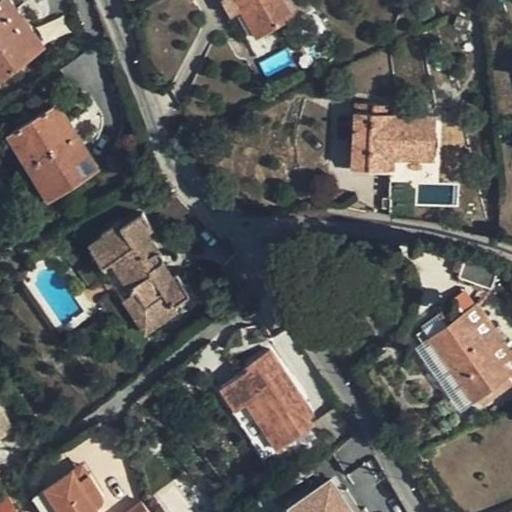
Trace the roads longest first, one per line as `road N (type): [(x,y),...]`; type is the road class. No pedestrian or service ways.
road 1 (residential): [(234,238),(413,511)]
road 2 (residential): [(511,255),(342,212),(261,225),(234,238)]
road 3 (residential): [(109,0),(165,157),(234,238)]
road 4 (unknown): [(272,297),(76,445)]
